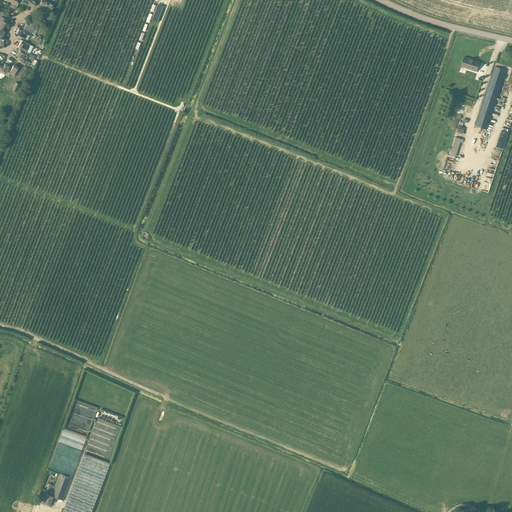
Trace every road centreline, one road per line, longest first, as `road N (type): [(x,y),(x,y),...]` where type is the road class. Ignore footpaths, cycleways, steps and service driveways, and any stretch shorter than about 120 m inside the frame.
road 1 (track): [(157,394),(0,326)]
road 2 (tertiary): [(511,40),(380,0)]
